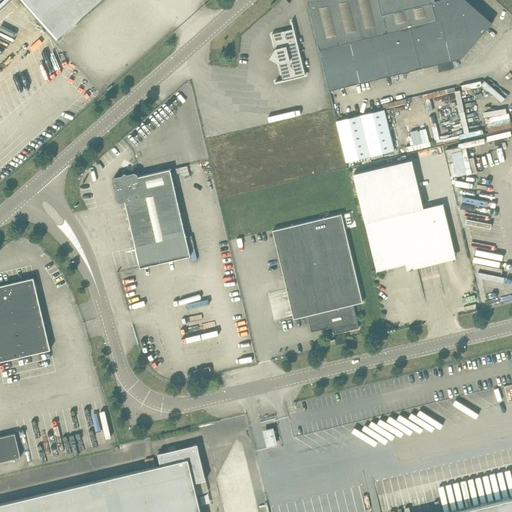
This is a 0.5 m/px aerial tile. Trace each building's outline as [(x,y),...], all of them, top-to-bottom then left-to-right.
[(25,0),(58,37),(99,0),(25,0)] [(279,13),(290,3),(287,0),(281,0),(274,7),(279,13)] [(493,22),(479,10),(467,0),(434,0),(432,0),(307,0),(319,48),(329,90),(344,87),(359,83),(374,80),(389,76),(404,72),(419,69),(434,65),(449,61),(459,59),(493,22)] [(272,58),(300,52),(292,21),(291,21),(293,28),(272,34),(275,48),(270,57),(272,58)] [(275,81),(276,82),(305,75),(300,52),(272,58),(279,63),(283,79),(275,81)] [(337,119),(347,160),(394,149),(384,108),(337,119)] [(424,113),(409,115),(412,143),(432,141),(431,130),(426,130),(424,113)] [(408,135),(404,136),(403,132),(398,133),(400,146),(409,144),(408,135)] [(354,174),(365,222),(377,271),(386,268),(386,270),(391,269),(391,267),(455,252),(443,203),(423,208),(412,160),(354,174)] [(189,171),(187,166),(176,168),(177,174),(189,171)] [(136,247),(140,266),(191,255),(171,168),(139,176),(138,173),(136,172),(130,173),(127,172),(128,171),(127,171),(126,172),(123,173),(121,172),(121,173),(120,175),(114,177),(113,179),(117,198),(116,198),(119,198),(120,197),(123,199),(122,200),(123,202),(125,201),(126,203),(126,204),(127,204),(129,213),(128,213),(128,214),(129,214),(131,223),(130,223),(130,224),(131,224),(133,233),(133,234),(134,234),(136,243),(135,244),(136,247)] [(342,213),(273,230),(294,318),(308,315),(312,332),(328,328),(329,331),(333,330),(334,334),(359,328),(353,304),(363,302),(342,213)] [(34,278),(0,285),(0,360),(50,349),(34,278)] [(265,429),(269,445),(277,443),(273,427),(265,429)] [(15,434),(0,437),(0,461),(21,457),(15,434)] [(201,511),(194,482),(206,479),(197,443),(176,449),(175,445),(168,447),(169,450),(158,453),(161,465),(0,503),(0,511),(201,511)] [(511,511),(511,497),(449,511),(511,511)]
